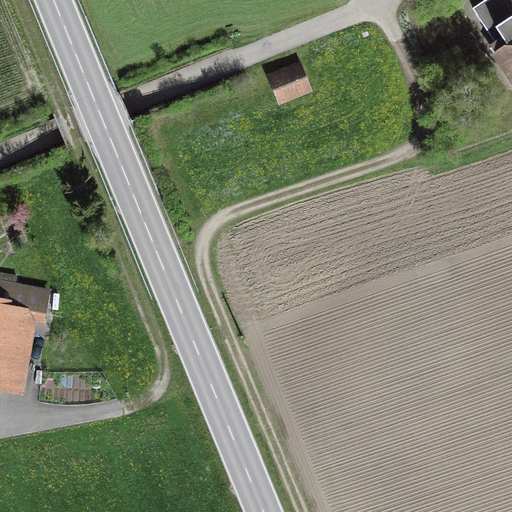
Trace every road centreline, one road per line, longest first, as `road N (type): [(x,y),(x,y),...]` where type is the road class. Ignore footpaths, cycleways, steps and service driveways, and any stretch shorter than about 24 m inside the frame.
road 1 (track): [(304,511),(199,265),(201,243),(221,213),(391,153),(410,139),(421,111),(378,0)]
road 2 (secondary): [(53,0),(264,511)]
road 3 (track): [(110,410),(150,396),(162,361),(17,0)]
road 4 (unclassified): [(375,0),(0,156)]
